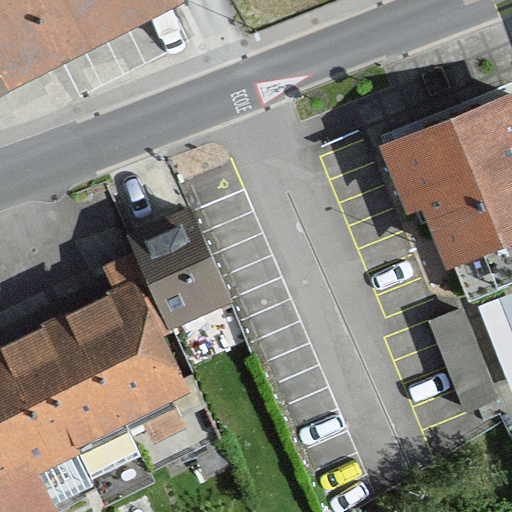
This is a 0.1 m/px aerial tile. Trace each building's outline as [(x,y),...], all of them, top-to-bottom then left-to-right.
[(0,0),(0,94),(180,4),(177,0),(0,0)] [(511,95),(383,149),(411,216),(423,211),(447,268),(511,240),(511,95)] [(185,217),(131,238),(167,329),(221,308),(185,217)] [(131,285),(0,351),(0,499),(191,401),(131,285)] [(511,302),(488,311),(511,377),(511,302)] [(469,303),(431,313),(454,397),(492,387),(469,303)]
